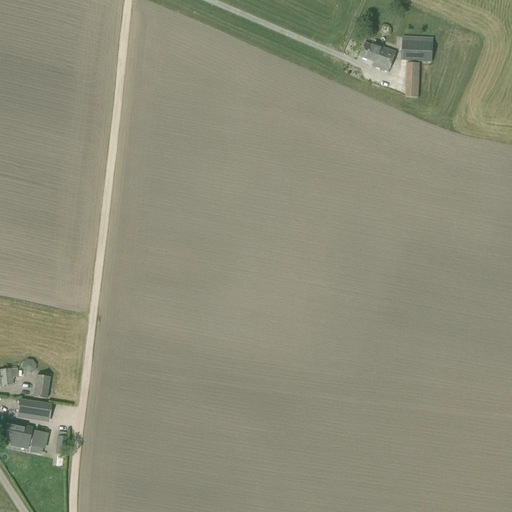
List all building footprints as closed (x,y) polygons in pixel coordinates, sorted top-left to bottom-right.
[(433,63),(434,38),(402,37),(401,61),(433,63)] [(380,50),(372,47),(372,46),(366,44),(361,57),(374,62),(372,66),(388,72),(394,55),(395,52),(381,47),(380,50)] [(418,98),(419,64),(407,63),(405,98),(418,98)] [(32,361),(27,360),(22,364),(21,369),(25,374),(30,375),(35,371),(36,365),(32,361)] [(18,378),(17,369),(0,370),(0,387),(1,387),(1,386),(12,385),(11,379),(18,378)] [(46,400),(50,379),(37,376),(32,398),(46,400)] [(51,405),(19,400),(17,413),(49,418),(51,405)] [(31,430),(32,429),(0,422),(0,436),(12,439),(20,441),(19,445),(28,447),(29,444),(42,447),(44,433),(31,430)]
